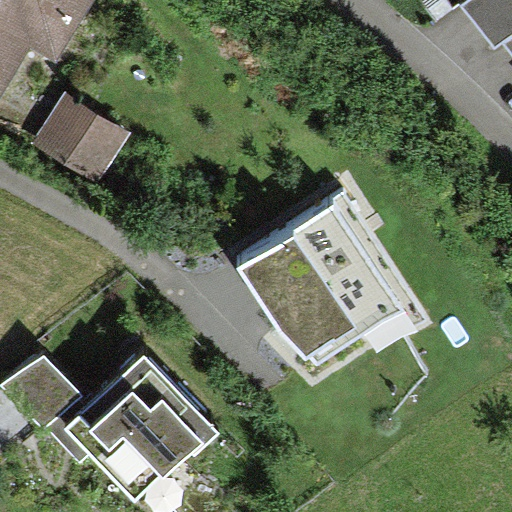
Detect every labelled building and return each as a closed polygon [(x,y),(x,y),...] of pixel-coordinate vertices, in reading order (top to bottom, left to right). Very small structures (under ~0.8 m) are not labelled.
[(48,40),(71,0),(0,0),(0,69),(24,27),(48,40)] [(511,0),(459,0),(458,1),(497,51),(508,43),(511,47),(511,0)] [(49,135),(119,167),(136,131),(66,99),(49,135)] [(417,307),(335,193),(236,263),(318,378),(417,307)] [(80,392),(46,352),(4,387),(38,427),(80,392)] [(140,353),(66,417),(141,502),(215,438),(140,353)]
